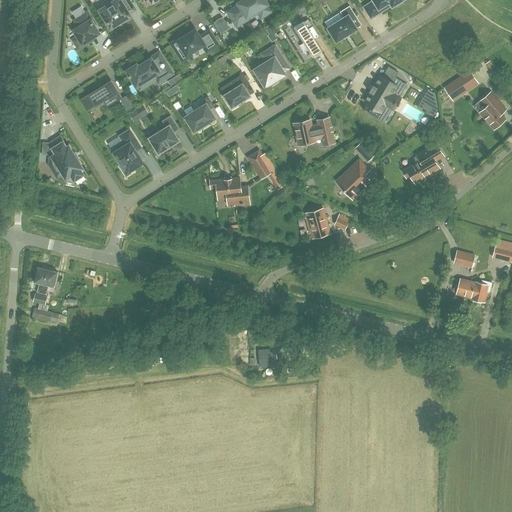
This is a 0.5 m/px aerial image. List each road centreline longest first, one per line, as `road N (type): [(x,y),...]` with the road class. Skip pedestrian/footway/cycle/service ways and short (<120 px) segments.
road 1 (residential): [(122,214),(443,0)]
road 2 (unclassified): [(266,298),(287,272),(426,220),(511,149)]
road 3 (unclassified): [(511,359),(266,298)]
road 4 (unclassified): [(0,457),(17,236)]
road 5 (track): [(18,211),(32,0)]
road 6 (residential): [(202,0),(72,82),(53,84)]
road 7 (unclassified): [(266,298),(112,261)]
road 8 (residential): [(53,84),(122,214)]
